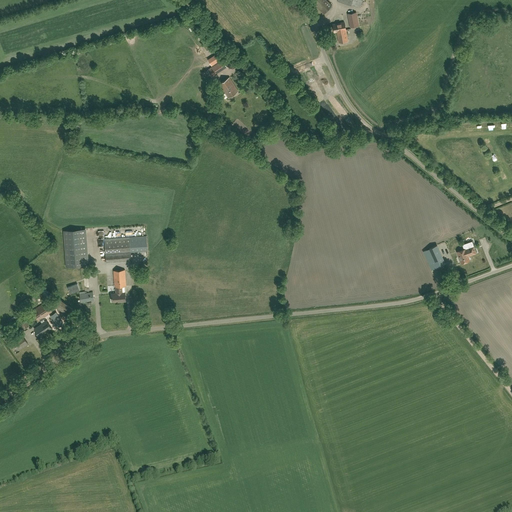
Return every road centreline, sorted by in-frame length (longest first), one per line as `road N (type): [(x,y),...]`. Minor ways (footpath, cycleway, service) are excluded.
road 1 (unclassified): [(0,401),(98,336),(409,301),(511,265)]
road 2 (unclassified): [(511,239),(359,117),(300,0)]
road 3 (track): [(376,130),(304,144),(184,0)]
road 4 (track): [(511,393),(437,292)]
